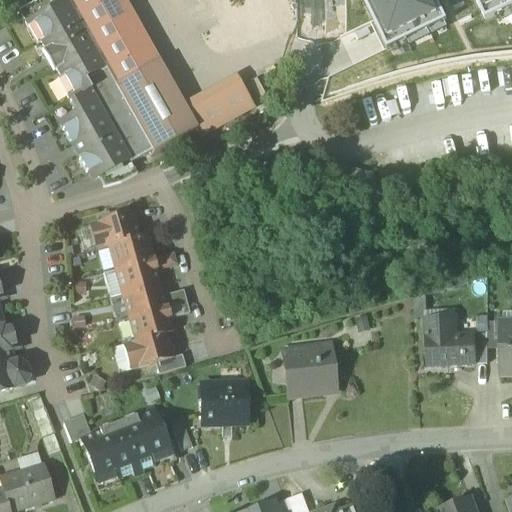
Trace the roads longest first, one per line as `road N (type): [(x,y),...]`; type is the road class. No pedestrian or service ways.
road 1 (residential): [(152,511),(310,459),(511,440)]
road 2 (residential): [(216,355),(179,223),(156,182),(28,215)]
road 3 (residential): [(57,403),(42,370),(28,215)]
